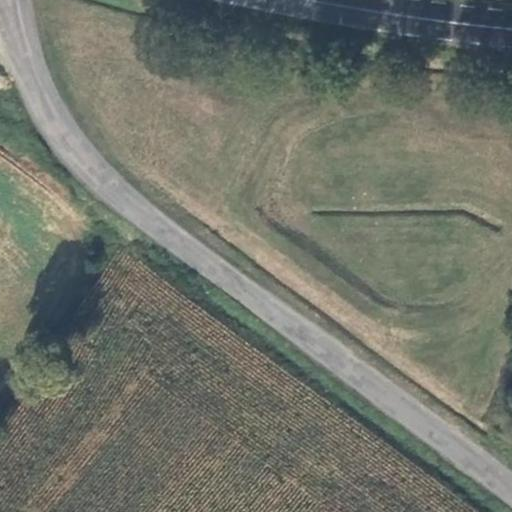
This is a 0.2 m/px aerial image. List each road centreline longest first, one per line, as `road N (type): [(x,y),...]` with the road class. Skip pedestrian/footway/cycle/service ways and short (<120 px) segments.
road 1 (residential): [(14,0),(37,86),(100,176),(511,488)]
road 2 (secondary): [(511,29),(306,0)]
